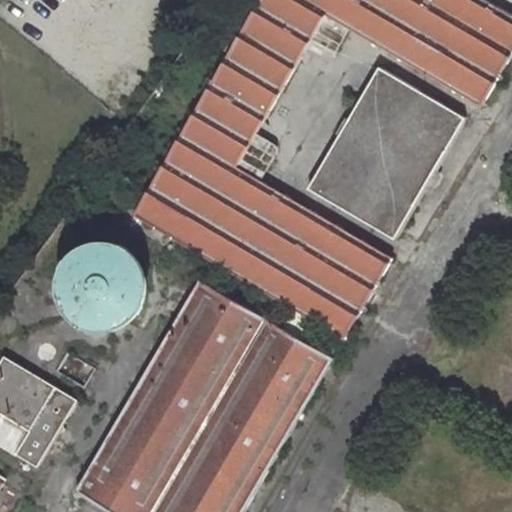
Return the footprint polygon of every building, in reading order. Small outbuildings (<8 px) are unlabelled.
[(511,63),(511,15),(485,0),(265,0),(137,218),(347,342),(397,259),(242,167),(329,17),(485,110),(511,63)] [(470,118),(384,67),(313,190),(399,241),(470,118)] [(98,261),(91,265),(86,269),(82,274),(79,280),(78,287),(78,294),(79,300),(82,307),(86,312),(91,316),(97,320),(103,322),(110,322),(117,321),(123,319),(129,315),(134,310),(137,304),(139,298),(140,291),(140,284),(137,278),(134,272),(129,267),(124,263),(117,260),(111,259),(104,260),(98,261)] [(246,511),(335,360),(204,283),(81,493),(112,511),(246,511)] [(59,393),(8,362),(0,376),(0,448),(20,460),(59,393)]
